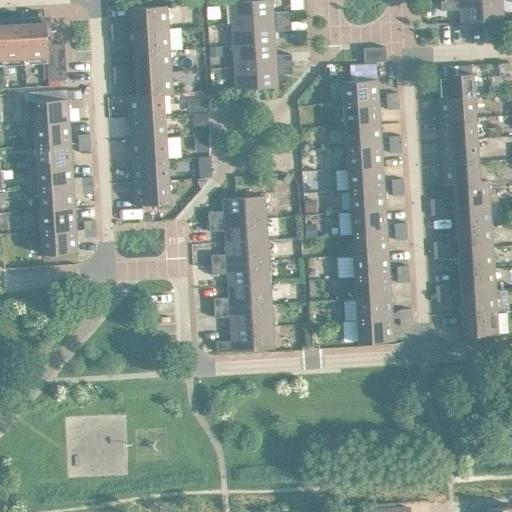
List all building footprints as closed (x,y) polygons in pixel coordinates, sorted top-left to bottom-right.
[(230,0),(232,20),(289,17),(289,7),(273,8),(272,0),(230,0)] [(502,0),(444,0),(445,7),(461,6),(462,19),(503,16),(502,0)] [(132,4),(133,27),(169,25),(167,2),(132,4)] [(220,3),(207,4),(208,16),(220,15),(220,3)] [(51,17),(0,20),(0,61),(47,59),(48,77),(67,76),(65,40),(52,41),(51,17)] [(232,20),(233,42),(275,39),(274,28),(290,27),(289,17),(232,20)] [(111,20),(112,28),(124,27),(123,19),(111,20)] [(133,27),(135,48),(170,46),(169,25),(133,27)] [(124,27),(112,28),(112,36),(124,35),(124,27)] [(233,42),(235,64),(292,60),(291,51),(276,51),(275,39),(233,42)] [(222,43),(210,44),(210,53),(223,53),(222,43)] [(364,44),(364,59),(387,57),(386,43),(364,44)] [(135,48),(136,70),(171,68),(170,46),(135,48)] [(502,68),(511,67),(511,59),(502,60),(502,68)] [(292,60),(235,64),(236,86),(278,84),(277,71),(292,70),(292,60)] [(114,63),(115,71),(126,70),(126,62),(114,63)] [(136,70),(137,90),(137,92),(163,90),(163,91),(173,90),(171,68),(136,70)] [(126,70),(115,71),(115,79),(127,78),(126,70)] [(437,72),(439,94),(474,92),(473,70),(437,72)] [(342,78),(343,100),(379,98),(378,76),(342,78)] [(33,108),(34,120),(69,118),(67,86),(32,88),(33,97),(33,108)] [(386,90),(387,98),(399,97),(398,89),(386,90)] [(128,91),(129,114),(164,111),(163,91),(163,90),(137,92),(137,90),(128,91)] [(439,94),(440,116),(475,114),(474,92),(439,94)] [(205,96),(189,97),(190,109),(200,109),(205,109),(205,96)] [(25,99),(21,99),(21,108),(33,108),(33,97),(25,98),(25,99)] [(399,97),(387,98),(387,106),(399,105),(399,97)] [(343,100),(345,122),(380,120),(379,98),(343,100)] [(208,110),(193,111),(194,131),(209,130),(209,121),(208,110)] [(129,114),(130,135),(166,133),(164,111),(129,114)] [(440,116),(441,138),(477,135),(475,114),(440,116)] [(34,120),(35,142),(71,139),(69,118),(34,120)] [(345,122),(346,144),(382,141),(380,120),(345,122)] [(78,131),(79,139),(91,138),(90,130),(78,131)] [(389,133),(390,141),(401,140),(401,132),(389,133)] [(130,135),(132,157),(167,155),(166,133),(130,135)] [(441,138),(443,159),(478,157),(477,135),(441,138)] [(91,138),(79,139),(79,147),(91,146),(91,138)] [(35,142),(37,163),(72,161),(71,139),(35,142)] [(202,141),(203,153),(211,152),(210,140),(202,141)] [(401,140),(390,141),(390,149),(402,148),(401,140)] [(346,144),(348,165),(383,163),(382,141),(346,144)] [(211,152),(203,153),(203,165),(211,164),(211,152)] [(132,157),(133,179),(169,177),(167,155),(132,157)] [(444,182),(453,181),(453,180),(479,178),(478,157),(443,159),(444,182)] [(37,163),(38,185),(73,183),(72,161),(37,163)] [(348,165),(349,187),(384,185),(383,163),(348,165)] [(81,174),(81,182),(93,181),(93,173),(81,174)] [(200,174),(197,174),(198,179),(199,182),(202,185),(209,177),(208,173),(200,174)] [(392,176),(392,184),(404,183),(404,175),(392,176)] [(169,177),(133,179),(135,202),(170,199),(169,177)] [(453,181),(455,202),(490,200),(489,177),(479,178),(453,180),(453,181)] [(93,181),(81,182),(82,190),(94,189),(93,181)] [(38,185),(39,206),(75,204),(73,183),(38,185)] [(404,183),(392,184),(393,192),(405,191),(404,183)] [(349,187),(350,209),(386,206),(384,185),(349,187)] [(208,208),(209,218),(266,214),(265,192),(223,194),(224,207),(208,208)] [(317,195),(304,196),(305,209),(317,208),(317,195)] [(431,195),(431,203),(443,203),(443,195),(431,195)] [(455,202),(456,224),(492,222),(490,200),(455,202)] [(443,203),(431,203),(432,211),(444,211),(443,203)] [(39,206),(41,228),(76,226),(75,204),(39,206)] [(350,209),(352,231),(387,228),(386,206),(350,209)] [(225,226),(226,238),(267,236),(266,214),(209,218),(209,227),(225,226)] [(84,217),(84,225),(96,225),(96,221),(96,217),(84,217)] [(316,219),(306,220),(306,234),(317,233),(316,219)] [(394,220),(395,228),(407,227),(406,219),(394,220)] [(456,224),(457,245),(493,243),(492,222),(456,224)] [(96,225),(84,225),(85,233),(97,233),(96,225)] [(76,226),(41,228),(42,250),(78,248),(76,226)] [(407,227),(395,228),(395,236),(407,235),(407,227)] [(352,231),(353,252),(388,250),(387,228),(352,231)] [(211,251),(212,261),(269,257),(267,236),(226,238),(226,250),(211,251)] [(434,239),(434,247),(446,246),(446,238),(434,239)] [(457,245),(459,267),(494,265),(493,243),(457,245)] [(446,246),(434,247),(435,255),(447,254),(446,246)] [(353,252),(354,274),(390,272),(388,250),(353,252)] [(228,269),(228,282),(270,279),(269,257),(212,261),(212,270),(228,269)] [(397,263),(397,271),(409,270),(409,262),(397,263)] [(459,267),(460,288),(496,286),(494,265),(459,267)] [(409,270),(397,271),(398,279),(410,278),(409,270)] [(354,274),(356,295),(391,293),(390,272),(354,274)] [(214,294),(214,304),(271,301),(270,279),(228,282),(229,293),(214,294)] [(436,282),(437,290),(449,289),(448,281),(436,282)] [(460,288),(461,310),(497,308),(496,286),(460,288)] [(449,289),(437,290),(437,298),(449,297),(449,289)] [(356,295),(357,317),(392,315),(391,293),(356,295)] [(230,313),(231,325),(273,322),(271,301),(214,304),(215,314),(230,313)] [(400,306),(400,314),(412,313),(412,305),(400,306)] [(497,308),(461,310),(463,333),(498,331),(497,308)] [(412,313),(400,314),(401,322),(413,321),(412,313)] [(392,315),(357,317),(358,339),(394,337),(392,315)] [(273,322),(231,325),(232,337),(216,338),(217,348),(274,345),(273,322)] [(511,511),(511,503),(487,505),(486,511),(511,511)]
